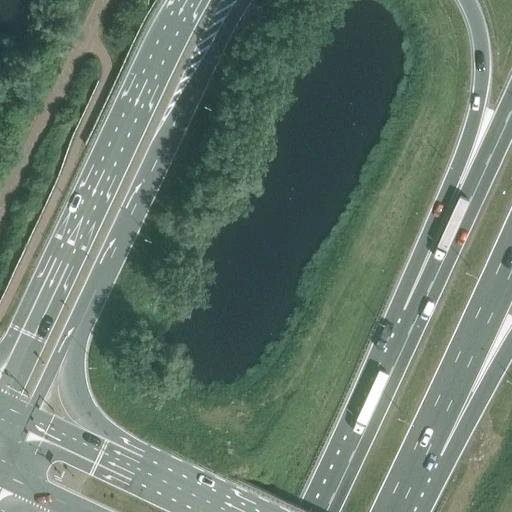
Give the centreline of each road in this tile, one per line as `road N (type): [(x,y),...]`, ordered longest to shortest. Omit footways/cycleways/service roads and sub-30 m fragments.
road 1 (primary): [(30,421),(177,118),(244,0)]
road 2 (trunk): [(185,0),(0,389)]
road 3 (primary): [(466,0),(482,55),(480,89),(417,315)]
road 4 (trunk): [(511,107),(417,315)]
road 5 (primary): [(227,511),(30,421)]
road 6 (primary): [(417,315),(325,511)]
road 7 (primary): [(422,447),(511,253)]
road 8 (primary): [(422,447),(511,337)]
